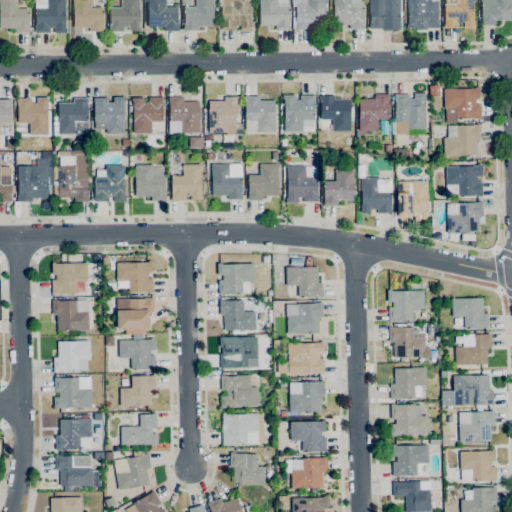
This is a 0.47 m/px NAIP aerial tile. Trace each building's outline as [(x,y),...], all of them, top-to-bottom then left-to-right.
[(28,33),(14,33),(14,29),(0,29),(0,0),(16,0),(16,9),(28,9),(28,33)] [(54,34),(54,28),(49,28),(49,33),(35,33),(34,0),(64,0),(64,28),(66,28),(66,34),(54,34)] [(89,32),(89,28),(73,28),(72,0),(90,0),(90,8),(102,8),(102,28),(104,28),(104,32),(89,32)] [(123,32),(108,32),(108,28),(109,28),(109,7),(121,7),(121,0),(138,0),(139,28),(141,28),(141,31),(128,31),(128,28),(123,28),(123,32)] [(178,31),(163,31),(163,27),(147,27),(147,23),(142,23),(143,3),(143,0),(171,0),(171,5),(165,5),(165,8),(178,8),(178,31)] [(197,31),(182,31),(182,28),(183,28),(183,7),(195,7),(195,0),(213,0),(213,26),(197,26),(197,31)] [(240,32),(240,26),(235,26),(235,31),(220,31),(220,0),(250,0),(250,25),(252,25),(252,32),(240,32)] [(275,30),(275,26),(259,26),(258,0),(288,0),(288,11),(291,11),(291,28),(289,28),(289,30),(275,30)] [(309,30),(295,30),(295,29),(292,29),(292,11),(295,11),(295,5),(291,5),(291,0),(324,0),(325,29),(314,29),(314,25),(309,25),(309,30)] [(363,29),(349,29),(349,25),(333,25),(333,0),(360,0),(360,5),(362,5),(363,25),(363,29)] [(380,29),(369,29),(369,12),(368,12),(368,0),(399,0),(399,30),(380,30),(380,29)] [(424,28),(423,26),(418,26),(418,28),(406,28),(406,25),(407,25),(407,0),(437,0),(438,28),(424,28)] [(475,28),(463,29),(463,24),(457,24),(458,28),(443,28),(443,24),(443,4),(444,4),(444,0),(473,0),(474,23),(475,23),(475,28)] [(495,25),(481,25),(481,1),(480,1),(480,0),(510,0),(511,20),(495,20),(495,25)] [(445,122),(445,108),(443,108),(442,90),(474,89),(474,87),(478,87),(478,99),(474,100),(475,105),(479,105),(479,119),(456,120),(456,122),(445,122)] [(405,158),(394,157),(395,151),(394,151),(394,135),(395,134),(395,130),(391,130),(391,116),(394,116),(394,111),(391,111),(391,104),(394,103),(394,95),(408,95),(408,99),(414,99),(414,94),(425,94),(425,98),(424,98),(424,134),(409,134),(409,151),(405,151),(405,158)] [(313,132),(283,132),(283,100),(282,100),(282,95),(294,95),(294,100),(299,100),(299,96),(313,96),(313,132)] [(376,131),(358,131),(358,100),(374,100),(373,95),(388,95),(388,119),(376,119),(376,131)] [(256,132),(256,130),(245,131),(244,96),(258,96),(258,101),(273,100),(274,132),(256,132)] [(332,132),(332,128),(320,128),(320,109),(317,109),(316,98),(319,98),(319,96),(334,96),(334,100),(349,99),(349,106),(354,106),(355,123),(350,123),(350,131),(332,132)] [(180,133),(180,129),(168,130),(168,97),(182,97),(182,102),(198,101),(198,133),(180,133)] [(225,136),(225,133),(208,133),(208,102),(223,101),(223,98),(237,97),(238,113),(235,113),(236,136),(225,136)] [(29,135),(29,131),(21,131),(20,123),(17,124),(17,106),(14,107),(14,100),(16,100),(16,99),(30,99),(31,103),(36,103),(36,99),(48,98),(48,104),(46,104),(46,124),(50,124),(50,135),(29,135)] [(75,135),(57,135),(57,103),(72,103),(72,98),(87,98),(87,122),(86,122),(86,128),(75,129),(75,135)] [(123,134),(105,134),(105,130),(93,129),(93,98),(107,98),(107,102),(123,102),(123,134)] [(150,134),(132,134),(132,98),(143,98),(143,102),(148,102),(148,98),(162,98),(162,129),(150,129),(150,134)] [(6,135),(0,135),(0,100),(11,100),(11,124),(6,135)] [(443,156),(442,138),(447,138),(446,127),(472,125),(479,124),(480,139),(475,139),(476,155),(443,156)] [(202,148),(188,148),(188,137),(202,137),(202,148)] [(73,202),(73,197),(53,198),(52,186),(58,185),(57,174),(52,175),(52,167),(59,166),(59,157),(57,157),(57,152),(88,151),(89,170),(87,170),(88,202),(73,202)] [(212,161),(212,160),(206,160),(206,153),(215,153),(215,161),(212,161)] [(242,200),(227,200),(227,196),(211,196),(211,164),(240,164),(241,196),(242,196),(242,200)] [(261,200),(247,200),(247,176),(259,176),(259,164),(277,164),(277,196),(261,196),(261,200)] [(113,202),(112,197),(107,197),(107,202),(94,202),(93,177),(96,177),(95,170),(105,170),(104,166),(123,165),(123,198),(125,198),(125,202),(113,202)] [(151,201),(151,197),(134,197),(134,165),(152,165),(152,168),(162,168),(162,176),(163,176),(164,197),(165,197),(165,201),(151,201)] [(184,201),(170,201),(170,177),(182,177),(182,165),(200,165),(200,197),(202,197),(202,200),(190,200),(190,196),(184,196),(184,201)] [(481,197),(457,197),(457,195),(445,195),(445,166),(476,166),(476,165),(481,165),(481,177),(476,177),(476,182),(481,182),(481,197)] [(297,203),(286,203),(286,199),(282,199),(282,192),(286,192),(286,166),(317,166),(317,202),(303,202),(303,198),(297,198),(297,203)] [(10,202),(0,202),(0,167),(10,167),(9,186),(10,186),(10,202)] [(31,202),(17,202),(17,167),(50,167),(50,184),(47,184),(47,198),(31,198),(31,202)] [(337,206),(323,206),(323,181),(334,181),(334,170),(353,170),(352,202),(337,202),(337,206)] [(377,214),(377,209),(369,209),(369,213),(361,213),(360,179),(378,178),(378,180),(389,180),(390,210),(391,210),(391,213),(377,214)] [(414,222),(414,217),(397,217),(396,182),(426,181),(427,216),(425,218),(419,218),(419,221),(414,222)] [(447,233),(446,204),(474,203),(474,202),(481,202),(482,216),(477,217),(478,232),(447,233)] [(311,267),(304,266),(305,260),(306,260),(306,257),(312,258),(311,267)] [(128,293),(128,288),(117,288),(115,264),(148,263),(148,262),(150,262),(151,273),(147,273),(147,279),(152,278),(152,292),(128,293)] [(51,295),(50,280),(55,280),(55,275),(51,275),(51,263),(54,263),(54,265),(86,263),(87,281),(82,281),(83,293),(51,295)] [(218,295),(217,281),(222,281),(222,275),(217,276),(216,264),(221,263),(221,265),(253,264),(254,282),(249,282),(249,293),(242,293),(242,294),(218,295)] [(297,298),(297,286),(285,286),(285,282),(279,282),(279,268),(316,267),(317,283),(321,283),(321,297),(297,298)] [(114,291),(106,291),(106,283),(114,283),(114,291)] [(388,322),(387,308),(392,308),(391,302),(387,302),(386,290),(391,290),(391,292),(422,291),(423,309),(411,309),(412,321),(388,322)] [(124,335),(124,330),(117,330),(116,313),(110,313),(109,299),(152,298),(152,312),(148,313),(149,329),(144,329),(144,334),(124,335)] [(483,329),(483,328),(463,329),(463,325),(451,325),(450,299),(482,298),(482,314),(487,314),(487,329),(483,329)] [(57,331),(56,315),(51,315),(51,301),(87,300),(87,330),(57,331)] [(254,331),(223,331),(223,316),(219,316),(219,301),(242,301),(242,313),(254,312),(254,331)] [(287,334),(286,316),(285,316),(285,305),(297,305),(297,304),(321,303),(322,318),(317,318),(318,334),(287,334)] [(409,363),(408,357),(393,357),(393,342),(388,342),(388,327),(395,327),(395,328),(412,327),(412,330),(417,330),(417,339),(424,339),(424,345),(429,349),(430,358),(422,359),(422,357),(421,357),(421,362),(409,363)] [(455,366),(454,347),(462,347),(461,335),(490,333),(490,348),(485,348),(486,364),(455,366)] [(219,368),(219,354),(221,354),(221,347),(219,347),(219,337),(256,337),(256,368),(219,368)] [(130,371),(130,367),(121,367),(120,358),(118,358),(117,341),(149,340),(149,338),(154,338),(154,350),(149,350),(149,356),(154,355),(154,370),(130,371)] [(53,373),(53,357),(57,357),(57,342),(88,341),(88,359),(86,359),(86,370),(77,371),(57,372),(57,373),(53,373)] [(299,375),(299,373),(291,373),(291,362),(287,362),(286,344),(319,343),(319,342),(323,342),(323,354),(319,354),(319,359),(323,359),(323,373),(313,373),(313,375),(299,375)] [(390,399),(389,385),(394,385),(393,369),(425,368),(425,386),(419,386),(420,397),(414,397),(414,399),(390,399)] [(119,407),(118,389),(131,388),(130,376),(153,375),(154,390),(150,390),(150,405),(119,407)] [(469,406),(469,393),(457,394),(457,376),(488,375),(488,391),(492,391),(492,405),(469,406)] [(220,409),(219,396),(225,396),(225,391),(220,391),(220,376),(249,376),(249,388),(256,388),(257,406),(225,407),(225,409),(220,409)] [(53,409),(53,397),(58,397),(58,392),(54,393),(53,377),(58,377),(58,378),(89,377),(90,407),(58,408),(58,409),(53,409)] [(288,413),(288,394),(289,394),(288,384),(299,383),(299,382),(323,381),(323,396),(319,396),(320,412),(288,413)] [(395,437),(389,437),(389,424),(394,424),(394,420),(390,420),(390,404),(414,405),(414,406),(419,406),(418,416),(427,416),(426,435),(395,435),(395,437)] [(458,442),(457,413),(489,412),(489,411),(493,411),(494,426),(488,426),(489,442),(458,442)] [(55,450),(54,435),(59,435),(58,419),(74,419),(74,414),(87,414),(87,419),(89,419),(90,437),(79,438),(79,449),(58,450),(55,450)] [(152,446),(152,443),(121,445),(121,427),(139,426),(138,422),(130,423),(129,415),(138,415),(155,414),(156,429),(151,429),(151,434),(156,433),(157,445),(152,446)] [(222,446),(221,431),(226,431),(226,426),(221,426),(221,414),(224,414),(224,415),(257,414),(258,432),(251,432),(251,443),(245,443),(245,445),(222,446)] [(302,452),(301,440),(289,441),(289,423),(321,422),(321,420),(324,420),(324,432),(320,432),(320,438),(325,438),(325,451),(302,452)] [(415,476),(391,477),(391,462),(395,462),(395,457),(391,457),(391,445),(394,445),(394,446),(426,446),(427,463),(425,463),(425,475),(415,475),(415,476)] [(471,482),(471,481),(460,481),(460,470),(459,470),(458,452),(490,451),(490,450),(494,450),(494,462),(490,462),(490,467),(495,467),(495,482),(471,482)] [(263,486),(232,484),(233,468),(228,467),(229,453),(257,455),(256,466),(265,467),(263,486)] [(117,490),(114,472),(115,472),(113,461),(124,459),(124,458),(148,454),(150,469),(146,470),(149,486),(117,490)] [(90,485),(59,486),(59,470),(54,470),(54,456),(90,456),(90,485)] [(290,489),(290,471),(291,471),(291,460),(301,460),(301,459),(325,458),(326,472),(321,472),(322,488),(290,489)] [(404,511),(404,496),(392,496),(392,483),(419,482),(419,491),(429,490),(429,511),(404,511)] [(459,511),(459,500),(463,500),(463,491),(471,491),(471,489),(491,488),(491,487),(495,487),(496,501),(491,502),(491,507),(496,507),(496,511),(459,511)] [(125,511),(124,510),(133,505),(132,503),(152,491),(160,504),(156,506),(158,510),(162,508),(164,511),(125,511)] [(290,511),(290,499),(322,498),(322,496),(327,496),(327,509),(322,509),(322,511),(290,511)] [(49,511),(49,498),(81,497),(81,511),(49,511)] [(209,511),(208,507),(207,503),(220,498),(222,503),(236,499),(239,511),(209,511)]
